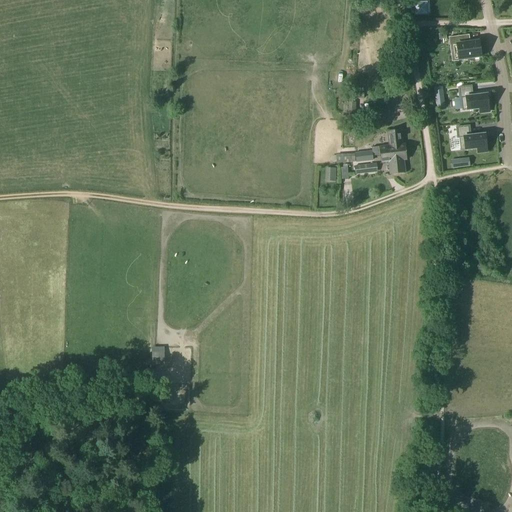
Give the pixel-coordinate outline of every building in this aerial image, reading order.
[(414,16),(427,15),(426,3),(414,3),(414,5),(411,5),(411,14),(414,14),(414,16)] [(449,39),(450,46),(454,45),(456,61),(480,58),(479,55),(481,55),(480,49),(479,49),(478,42),(465,44),(464,37),(449,39)] [(489,112),(488,107),(490,106),(489,96),(487,97),(487,95),(472,97),(471,87),(458,88),(459,98),(460,98),(462,111),(479,109),(479,113),(489,112)] [(433,89),(435,102),(443,101),(442,88),(433,89)] [(362,91),(350,91),(350,100),(362,100),(362,91)] [(477,149),(477,153),(486,152),(484,135),(470,137),(469,126),(456,128),(457,138),(458,138),(460,151),(477,149)] [(380,156),(405,153),(404,145),(400,145),(399,130),(387,132),(388,147),(372,148),(373,157),(380,156)] [(381,164),(388,163),(390,175),(405,173),(403,161),(406,161),(405,153),(380,156),(381,164)] [(468,158),(458,160),(460,168),(469,166),(468,158)] [(357,167),(358,174),(375,172),(374,165),(357,167)] [(165,366),(165,353),(153,353),(153,366),(165,366)]
